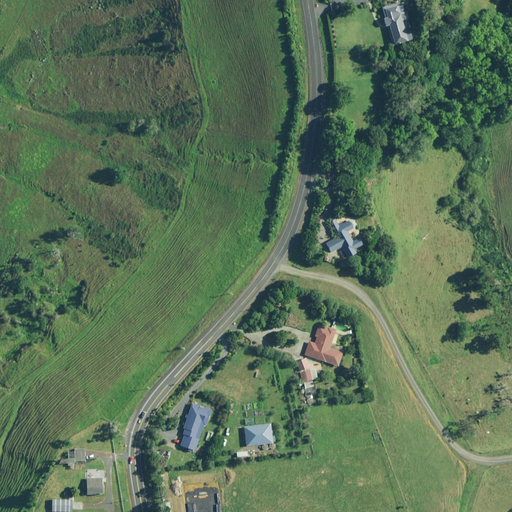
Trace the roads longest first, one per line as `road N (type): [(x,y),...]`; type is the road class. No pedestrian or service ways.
road 1 (tertiary): [(307,0),(316,90),(294,219),(259,282),(144,415),(134,455),(142,511)]
road 2 (track): [(511,459),(478,462),(458,450),(360,294),(272,264)]
